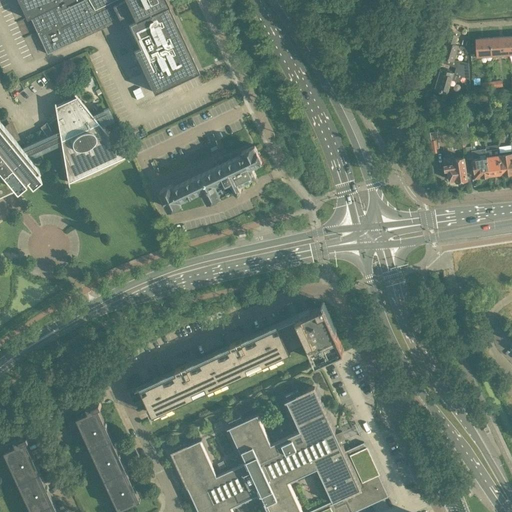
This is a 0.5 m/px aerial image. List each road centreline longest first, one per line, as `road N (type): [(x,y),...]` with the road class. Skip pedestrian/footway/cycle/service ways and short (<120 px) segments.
road 1 (residential): [(178,511),(121,390),(124,371),(299,291),(333,293)]
road 2 (primary): [(358,228),(164,270),(96,300),(59,327)]
road 3 (primary): [(59,327),(159,290),(362,246)]
road 4 (tertiary): [(511,498),(429,369),(384,244)]
road 5 (secondary): [(253,0),(336,156),(358,228)]
road 6 (secondary): [(380,225),(356,148),(274,0)]
road 7 (unclassified): [(292,181),(204,0)]
road 8 (tertiary): [(362,246),(385,330),(423,394)]
road 9 (tertiary): [(423,394),(501,511)]
road 10 (primary): [(511,208),(380,225)]
road 11 (unclassified): [(392,411),(333,293)]
road 12 (unclassified): [(432,202),(412,186),(405,163),(401,83)]
road 13 (primary): [(384,244),(511,222)]
